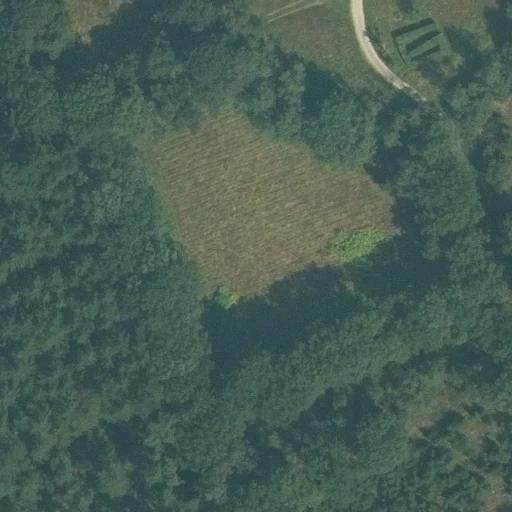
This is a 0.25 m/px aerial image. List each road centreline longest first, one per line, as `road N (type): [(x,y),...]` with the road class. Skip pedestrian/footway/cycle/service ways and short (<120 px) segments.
road 1 (track): [(511,293),(433,113),(373,64),(358,38),(355,0)]
road 2 (track): [(64,100),(291,0)]
